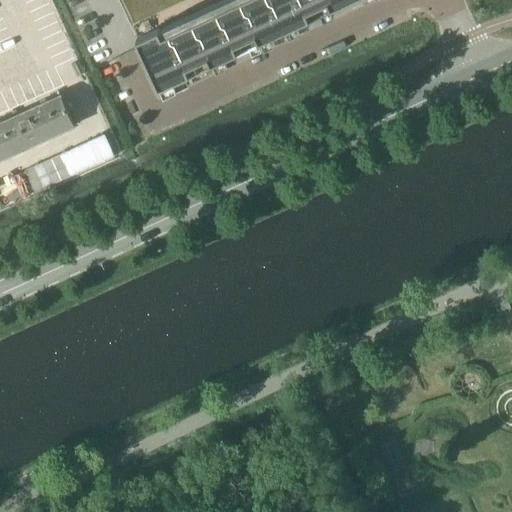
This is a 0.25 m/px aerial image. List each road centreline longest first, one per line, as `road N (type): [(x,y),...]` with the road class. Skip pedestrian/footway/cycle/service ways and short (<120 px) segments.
road 1 (unclassified): [(511,271),(4,511)]
road 2 (secondary): [(0,295),(480,77)]
road 3 (residential): [(124,54),(145,104),(163,112),(403,0)]
